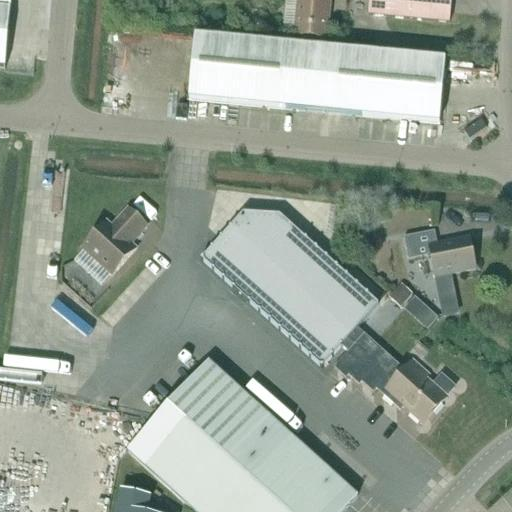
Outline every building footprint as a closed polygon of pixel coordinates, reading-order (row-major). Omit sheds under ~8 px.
[(0,0),(0,69),(6,70),(12,0),(0,0)] [(299,0),(295,39),(327,42),(331,0),(299,0)] [(371,0),(369,18),(450,26),(452,0),(371,0)] [(286,112),(292,49),(196,40),(190,103),(286,112)] [(324,116),(331,53),(292,49),(286,112),(324,116)] [(363,120),(369,56),(331,53),(324,116),(363,120)] [(363,120),(440,127),(447,64),(369,56),(363,120)] [(108,224),(83,251),(113,278),(137,251),(132,246),(148,228),(129,211),(113,229),(108,224)] [(244,216),(202,263),(322,371),(347,343),(354,349),(335,371),(347,382),(352,376),(374,396),(377,392),(381,389),(387,394),(383,397),(402,414),(405,410),(424,427),(448,401),(446,399),(456,389),(445,380),(436,390),(427,382),(430,378),(414,364),(405,373),(399,368),(382,352),(365,337),(363,340),(356,334),(380,307),(281,219),(244,216)] [(436,234),(405,240),(409,263),(432,258),(436,281),(476,273),(470,241),(438,248),(436,234)] [(402,286),(389,299),(402,310),(414,297),(402,286)] [(210,366),(129,455),(192,511),(347,511),(358,500),(210,366)] [(148,511),(151,500),(121,493),(117,511),(148,511)]
